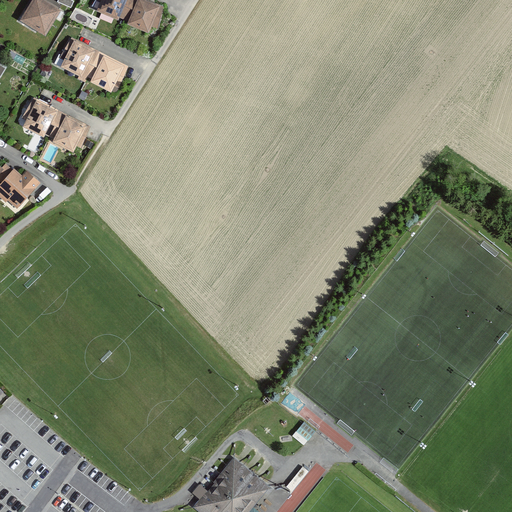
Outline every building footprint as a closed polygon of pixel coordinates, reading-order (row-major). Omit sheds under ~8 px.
[(59,10),(42,0),(33,0),(21,20),(45,34),(59,10)] [(94,0),(100,3),(98,8),(96,11),(117,20),(119,17),(122,19),(130,0),(94,0)] [(163,7),(147,0),(130,0),(122,19),(128,22),(128,24),(149,33),(152,25),(153,25),(158,27),(163,7)] [(76,40),(73,38),(60,57),(64,59),(60,66),(79,76),(77,79),(85,83),(88,77),(101,52),(76,40)] [(128,66),(101,52),(88,77),(91,79),(90,82),(111,92),(115,86),(119,88),(128,66)] [(88,94),(82,91),(78,98),(84,101),(88,94)] [(38,100),(33,98),(23,117),(27,119),(23,127),(44,138),(45,135),(47,136),(50,138),(63,113),(38,100)] [(91,127),(63,113),(50,138),(54,140),(53,142),(73,151),(77,144),(81,146),(91,127)] [(94,143),(87,140),(85,145),(91,149),(94,143)] [(9,168),(6,165),(1,170),(0,171),(0,181),(1,182),(0,183),(0,195),(7,202),(8,200),(18,208),(40,183),(27,171),(21,177),(13,170),(13,171),(9,168)] [(305,443),(316,429),(304,421),(294,434),(305,443)] [(248,469),(234,458),(193,508),(198,511),(249,511),(270,487),(248,469)] [(310,470),(304,465),(287,484),(302,497),(326,469),(317,461),(310,470)]
